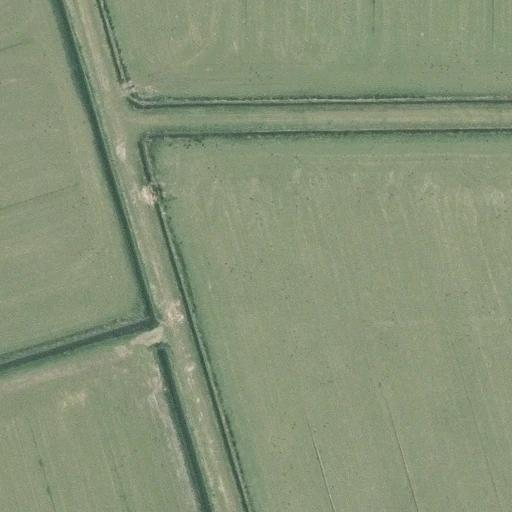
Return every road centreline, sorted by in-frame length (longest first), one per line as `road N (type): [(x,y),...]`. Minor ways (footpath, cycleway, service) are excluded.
road 1 (track): [(78,0),(225,511)]
road 2 (track): [(113,120),(511,116)]
